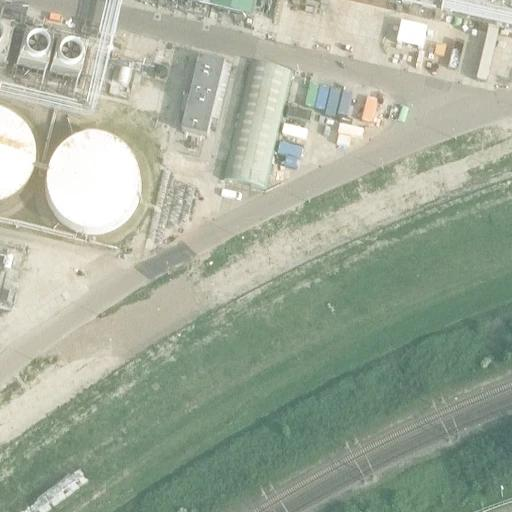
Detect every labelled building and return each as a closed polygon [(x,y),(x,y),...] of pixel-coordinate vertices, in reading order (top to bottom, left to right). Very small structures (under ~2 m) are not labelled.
[(217,0),(215,13),(257,19),(259,0),(217,0)] [(0,78),(6,79),(7,75),(34,80),(32,90),(49,93),(51,86),(77,91),(85,48),(22,35),(27,11),(0,5),(0,78)] [(217,138),(230,62),(199,57),(185,133),(217,138)] [(294,74),(252,65),(227,178),(266,188),(294,74)] [(40,152),(40,151),(39,142),(37,133),(33,125),(27,118),(20,112),(11,106),(2,104),(0,103),(0,198),(9,196),(18,192),(25,186),(32,179),(37,170),(39,161),(40,152)] [(149,180),(149,179),(148,169),(145,160),(141,152),(135,145),(127,139),(117,134),(110,132),(99,131),(88,133),(80,136),(72,141),(65,146),(59,155),(55,163),(53,172),(52,180),(53,189),(57,199),(61,206),(66,214),(74,220),(83,224),(91,227),(101,228),(110,227),(119,224),(127,220),(135,214),(141,206),(145,199),(148,189),(149,180)]
